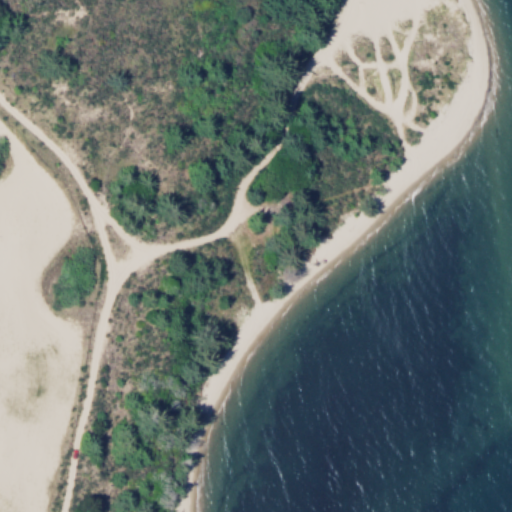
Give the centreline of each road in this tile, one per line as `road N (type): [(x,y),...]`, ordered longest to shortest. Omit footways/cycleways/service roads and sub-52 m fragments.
road 1 (track): [(0,126),(64,190),(96,286),(47,511)]
road 2 (track): [(96,286),(135,255),(206,236),(238,198),(289,80),(350,23)]
